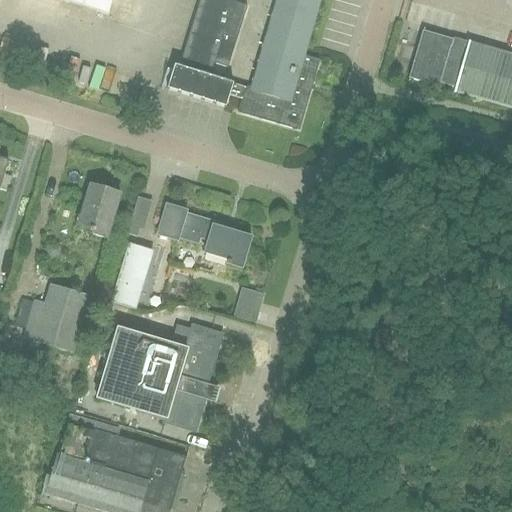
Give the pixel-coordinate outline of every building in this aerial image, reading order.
[(59,0),(108,15),(112,0),(59,0)] [(229,96),(241,100),(245,88),(210,78),(214,63),(227,67),(245,8),(218,0),(199,0),(182,62),(202,68),(200,75),(173,67),(166,91),(225,108),(229,96)] [(245,88),(241,100),(237,113),(298,131),(319,60),(304,56),(320,0),(276,0),(250,90),(245,88)] [(453,41),(438,36),(422,32),(409,77),(425,82),(425,80),(455,88),(454,93),(511,109),(511,55),(468,43),(466,51),(451,46),(453,41)] [(108,101),(116,77),(95,70),(87,94),(108,101)] [(0,190),(9,161),(0,158),(0,190)] [(120,194),(91,186),(78,226),(90,230),(90,231),(93,233),(93,235),(107,239),(120,194)] [(178,241),(179,238),(199,244),(200,238),(209,241),(205,254),(228,260),(227,264),(242,269),(252,238),(227,231),(228,227),(186,214),(187,211),(167,205),(158,235),(178,241)] [(132,219),(128,234),(138,237),(143,222),(132,219)] [(153,252),(129,245),(112,304),(136,311),(136,310),(135,309),(151,253),(152,254),(153,252)] [(164,268),(164,279),(186,280),(186,268),(164,268)] [(35,302),(22,298),(14,324),(27,328),(24,340),(29,341),(26,353),(52,361),(56,349),(72,354),(90,297),(51,285),(45,304),(35,301),(35,302)] [(263,296),(247,291),(243,305),(259,309),(263,296)] [(172,346),(118,330),(97,400),(166,420),(165,423),(195,432),(205,399),(199,397),(203,385),(206,386),(221,336),(193,327),(192,329),(178,325),(172,346)] [(99,432),(67,423),(46,495),(105,511),(169,511),(186,458),(118,438),(121,430),(101,424),(99,432)] [(0,511),(15,511),(21,491),(0,485),(0,511)]
